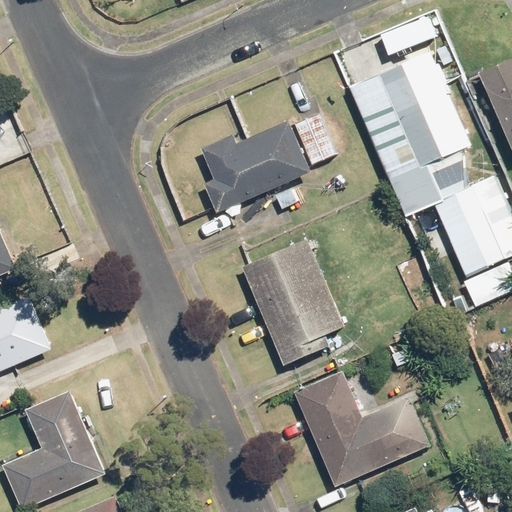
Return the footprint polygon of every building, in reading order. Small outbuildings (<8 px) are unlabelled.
[(480,185),(465,152),(483,144),(440,50),(414,61),(412,57),(350,85),(410,216),(480,185)] [(511,66),(494,74),(511,117),(511,66)] [(326,114),(310,120),(324,158),(341,152),(326,114)] [(203,159),(222,206),(317,168),(299,121),(203,159)] [(465,267),(511,250),(511,192),(510,186),(444,210),(465,267)] [(0,276),(22,266),(1,221),(0,222),(0,276)] [(315,237),(251,263),(291,361),(355,335),(315,237)] [(0,312),(0,371),(59,349),(39,298),(0,312)] [(395,466),(395,465),(443,442),(419,389),(376,409),(354,362),(299,387),(346,488),(395,466)] [(13,459),(32,506),(116,472),(97,425),(96,425),(79,385),(33,404),(50,444),(13,459)] [(132,511),(125,496),(91,511),(132,511)] [(402,511),(430,511),(427,503),(402,511)]
